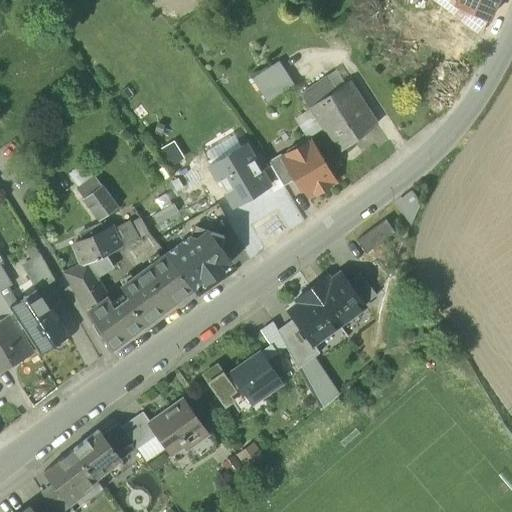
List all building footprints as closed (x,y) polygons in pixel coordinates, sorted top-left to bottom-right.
[(461,20),(466,10),(455,5),(457,0),(442,0),(439,4),(461,20)] [(488,20),(497,0),(457,0),(455,5),(466,10),(487,19),(488,20)] [(461,20),(480,35),(487,19),(466,10),(461,20)] [(220,25),(198,32),(205,53),(227,46),(220,25)] [(445,27),(416,59),(441,81),(470,49),(445,27)] [(252,78),(268,103),(295,85),(279,61),(252,78)] [(337,70),(327,77),(336,90),(346,85),(337,70)] [(327,130),(341,151),(377,124),(350,83),(346,85),(336,90),(327,77),(301,94),(310,108),(324,128),(325,131),(327,130)] [(307,139),(324,128),(310,108),(294,119),(307,139)] [(214,163),(242,146),(235,135),(207,151),(214,163)] [(296,179),(308,198),(316,194),(317,195),(318,194),(317,192),(328,186),(329,188),(330,187),(329,186),(336,182),(312,140),(308,143),(306,141),(305,142),(306,144),(289,154),(287,152),(286,153),(287,155),(282,158),(281,159),(294,180),(296,179)] [(214,163),(210,165),(234,206),(269,186),(260,172),(244,145),(242,146),(214,163)] [(271,165),(284,186),(294,180),(281,159),(282,158),(281,154),(268,161),(271,165)] [(83,163),(69,174),(79,187),(93,176),(83,163)] [(284,186),(271,165),(260,172),(269,186),(274,194),(284,187),(284,186)] [(76,189),(83,198),(101,185),(94,175),(93,176),(79,187),(76,189)] [(82,199),(99,221),(118,207),(101,185),(83,198),(82,199)] [(412,191),(394,203),(410,225),(421,202),(412,191)] [(179,236),(183,241),(190,235),(203,239),(206,229),(217,233),(218,229),(229,223),(218,204),(187,222),(183,233),(179,236)] [(141,217),(131,222),(140,237),(149,232),(141,217)] [(386,219),(357,240),(366,253),(395,232),(386,219)] [(113,229),(122,245),(140,237),(131,222),(130,220),(113,229)] [(73,245),(81,264),(105,253),(122,245),(113,229),(112,227),(103,231),(100,225),(82,233),(84,239),(73,245)] [(183,241),(203,247),(207,237),(214,240),(217,233),(206,229),(203,239),(190,235),(183,241)] [(224,236),(217,233),(214,240),(207,237),(203,247),(226,255),(220,247),(224,236)] [(166,254),(193,289),(204,281),(221,268),(231,261),(227,255),(226,255),(203,247),(183,241),(166,254)] [(111,350),(144,325),(125,299),(114,307),(99,281),(100,280),(98,276),(109,269),(113,267),(105,253),(81,264),(65,272),(111,350)] [(128,297),(125,299),(144,325),(193,289),(166,254),(121,287),(128,297)] [(22,267),(37,291),(41,289),(55,280),(40,256),(22,267)] [(0,263),(0,292),(9,308),(17,303),(7,287),(13,283),(1,262),(0,263)] [(221,268),(204,281),(206,283),(223,271),(221,268)] [(328,277),(312,288),(339,325),(365,306),(364,305),(347,282),(341,273),(331,281),(328,277)] [(347,282),(364,305),(377,295),(360,273),(347,282)] [(313,344),(339,325),(312,288),(296,300),(299,304),(289,311),(294,318),(313,344)] [(24,299),(17,303),(9,308),(13,315),(22,329),(25,327),(40,352),(54,344),(55,346),(59,347),(67,342),(68,338),(66,336),(68,334),(41,289),(37,291),(26,298),(25,297),(23,298),(24,299)] [(9,308),(0,292),(0,316),(3,321),(11,316),(13,315),(9,308)] [(0,372),(34,353),(11,316),(3,321),(0,322),(0,372)] [(294,318),(277,330),(286,346),(298,369),(315,357),(320,353),(313,344),(294,318)] [(276,353),(286,346),(277,330),(273,322),(261,330),(276,353)] [(230,374),(231,376),(239,387),(247,399),(259,391),(263,396),(282,382),(261,352),(230,374)] [(298,369),(307,385),(326,372),(315,357),(298,369)] [(230,394),(239,387),(231,376),(228,378),(219,365),(203,376),(224,406),(234,400),(230,394)] [(340,394),(326,372),(307,385),(321,410),(340,394)] [(259,391),(247,399),(251,404),(263,396),(259,391)] [(166,448),(170,453),(184,443),(183,441),(203,427),(184,399),(151,422),(150,423),(157,434),(166,448)] [(143,411),(121,427),(131,442),(136,449),(138,448),(157,434),(150,423),(151,422),(143,411)] [(118,423),(107,431),(121,450),(131,442),(121,427),(118,423)] [(183,441),(184,443),(189,450),(209,436),(203,427),(183,441)] [(98,430),(73,449),(95,478),(108,468),(109,469),(112,473),(121,466),(118,462),(121,460),(101,435),(98,430)] [(136,449),(131,442),(121,450),(107,431),(101,435),(121,460),(136,449)] [(157,434),(138,448),(147,461),(166,448),(157,434)] [(245,465),(248,470),(265,457),(254,442),(237,454),(245,465)] [(103,487),(95,478),(73,449),(44,471),(56,487),(70,505),(71,504),(83,495),(86,500),(103,487)] [(231,475),(245,465),(237,454),(236,453),(222,463),(231,475)] [(44,497),(52,511),(63,511),(72,505),(71,504),(70,505),(56,487),(44,497)]
